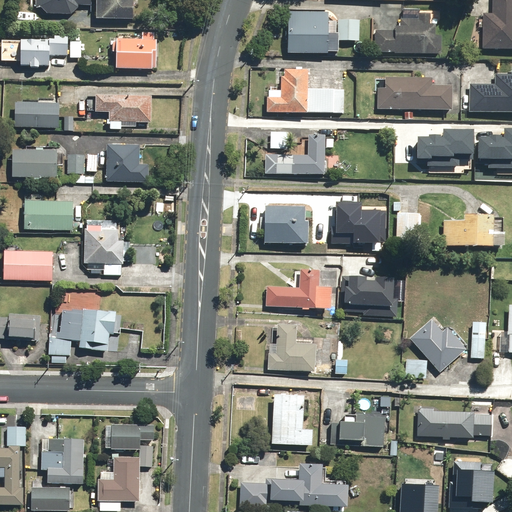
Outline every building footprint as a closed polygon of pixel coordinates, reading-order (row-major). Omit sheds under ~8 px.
[(92,0),(36,0),(36,9),(43,9),(48,15),(73,16),(79,10),(79,6),(92,7),(92,0)] [(96,0),(97,20),(135,20),(135,0),(96,0)] [(511,49),(511,0),(492,0),(493,13),(483,13),(483,49),(511,49)] [(419,20),(400,19),(401,9),(387,8),(386,24),(380,23),(378,51),(442,55),(446,13),(420,11),(419,20)] [(331,12),(290,10),(288,54),(328,56),(328,45),(338,45),(338,41),(361,42),(362,18),(331,16),(331,12)] [(82,29),(72,29),(70,59),(80,59),(82,29)] [(22,44),(2,43),(1,62),(22,63),(22,68),(51,69),(51,56),(68,57),(69,38),(55,37),(55,43),(22,42),(22,44)] [(118,57),(117,69),(156,71),(158,43),(114,40),(113,57),(118,57)] [(471,84),(470,112),(511,112),(511,67),(511,75),(495,74),(495,85),(471,84)] [(285,70),(284,91),(270,90),(270,98),(268,97),(267,113),(344,115),(345,91),(309,90),(309,71),(285,70)] [(433,85),(434,78),(388,75),(387,82),(378,81),(376,107),(449,111),(451,86),(433,85)] [(111,113),(110,130),(122,131),(123,126),(138,127),(138,123),(151,124),(152,99),(97,96),(96,112),(111,113)] [(60,105),(17,104),(16,128),(60,129),(60,105)] [(479,137),(479,166),(511,166),(511,128),(505,128),(505,135),(490,135),(490,137),(479,137)] [(430,137),(418,137),(418,166),(459,166),(459,158),(473,159),(474,130),(444,130),(444,135),(430,135),(430,137)] [(288,132),(271,132),(270,149),(288,149),(288,132)] [(324,176),(326,135),(309,135),(308,157),(266,155),(265,173),(324,176)] [(139,166),(140,146),(108,145),(107,182),(149,183),(150,166),(139,166)] [(58,180),(59,153),(38,152),(38,148),(27,148),(26,152),(14,151),(13,178),(58,180)] [(86,157),(69,156),(68,175),(85,176),(86,157)] [(98,157),(88,157),(88,172),(97,172),(98,157)] [(337,194),(315,193),(314,214),(335,215),(337,194)] [(75,204),(25,202),(24,230),(75,231),(75,204)] [(361,202),(337,202),(336,226),(331,226),(331,242),(385,243),(386,211),(361,210),(361,202)] [(260,213),(260,233),(266,233),(266,243),(308,245),(308,221),(305,221),(305,208),(267,206),(267,214),(260,213)] [(408,232),(418,233),(419,214),(398,213),(397,241),(407,241),(408,232)] [(494,233),(495,217),(465,216),(465,221),(445,220),(444,245),(505,248),(506,233),(494,233)] [(105,222),(87,222),(86,264),(106,265),(105,275),(124,276),(125,243),(120,243),(120,231),(105,231),(105,222)] [(54,254),(6,253),(5,282),(54,283),(54,254)] [(319,287),(319,269),(300,269),(299,290),(269,289),(268,308),(334,310),(334,288),(319,287)] [(398,302),(395,302),(396,279),(378,278),(377,284),(368,284),(368,278),(342,277),(341,306),(349,306),(349,315),(397,317),(398,302)] [(511,353),(511,305),(510,305),(509,332),(492,331),(491,352),(511,353)] [(120,313),(65,311),(64,333),(57,333),(57,338),(51,338),(50,355),(53,355),(52,364),(68,364),(68,359),(71,359),(72,342),(81,343),(81,352),(110,353),(110,335),(119,336),(120,313)] [(0,341),(37,343),(38,316),(10,315),(10,319),(0,318),(0,341)] [(433,319),(410,339),(441,373),(468,350),(449,328),(444,332),(433,319)] [(487,323),(473,322),(471,358),(485,359),(487,323)] [(298,326),(278,326),(277,345),(269,345),(268,369),(316,371),(317,346),(297,345),(298,326)] [(349,361),(337,360),(336,374),(349,375),(349,361)] [(428,361),(407,360),(406,377),(426,379),(428,361)] [(303,429),(304,397),(275,396),(274,445),(312,446),(313,430),(303,429)] [(442,440),(451,441),(451,439),(474,440),(475,436),(493,437),(495,417),(474,416),(475,413),(420,409),(418,436),(442,438),(442,440)] [(366,424),(332,423),(331,445),(341,445),(341,440),(365,441),(365,446),(385,446),(386,417),(366,417),(366,424)] [(106,437),(106,448),(140,450),(141,446),(141,440),(154,440),(155,425),(112,424),(112,437),(106,437)] [(0,487),(0,504),(24,505),(25,456),(20,456),(21,446),(27,446),(27,427),(8,427),(8,449),(0,449),(0,467),(6,467),(6,488),(0,487)] [(49,483),(70,484),(84,484),(85,440),(43,440),(42,471),(49,471),(49,483)] [(113,457),(112,473),(102,472),(102,481),(100,481),(99,501),(101,501),(100,511),(122,511),(122,501),(139,501),(140,467),(153,467),(154,446),(141,446),(140,450),(140,458),(113,457)] [(451,462),(449,507),(473,509),(473,500),(492,501),(494,471),(480,470),(481,464),(451,462)] [(321,482),(321,465),(300,464),(299,481),(267,480),(267,484),(241,483),(240,508),(275,510),(275,503),(300,504),(300,505),(346,507),(347,483),(321,482)] [(437,511),(439,486),(402,484),(400,511),(437,511)] [(32,487),(31,510),(70,511),(70,488),(32,487)]
